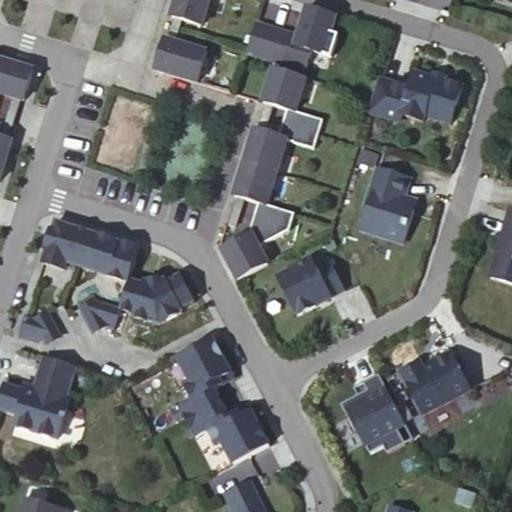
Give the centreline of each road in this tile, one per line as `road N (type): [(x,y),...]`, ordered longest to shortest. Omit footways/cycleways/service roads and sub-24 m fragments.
road 1 (residential): [(272,387),(428,298),(495,81),(493,58),(476,44),(323,0)]
road 2 (residential): [(272,387),(198,255),(175,237),(32,193)]
road 3 (residential): [(32,193),(65,87),(62,61)]
road 4 (residential): [(152,0),(128,66),(62,61)]
road 5 (residential): [(322,511),(320,477),(272,387)]
